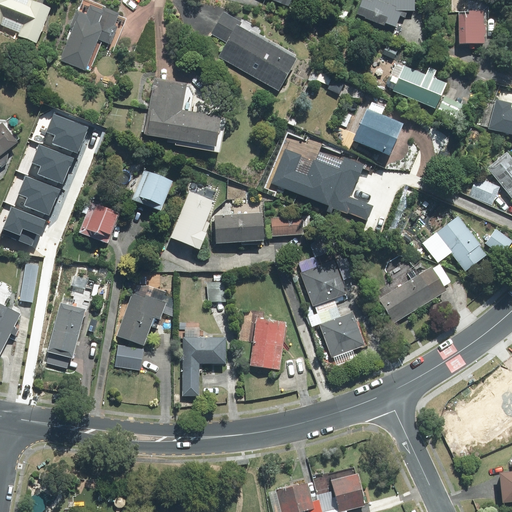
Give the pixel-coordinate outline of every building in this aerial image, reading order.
[(0,0),(0,27),(14,33),(12,37),(31,46),(46,10),(21,0),(0,0)] [(267,0),(288,9),(292,0),(267,0)] [(413,0),(360,0),(355,20),(393,31),(398,14),(413,15),(413,0)] [(83,17),(75,14),(58,63),(86,72),(96,44),(108,48),(114,30),(110,28),(114,16),(86,7),(83,17)] [(296,58),(222,16),(212,35),(226,43),(216,60),(276,93),(296,58)] [(483,17),(456,17),(456,48),(483,48),(483,17)] [(420,67),(416,75),(403,68),(391,93),(431,113),(444,88),(430,81),(434,74),(420,67)] [(193,86),(152,80),(143,138),(171,143),(171,148),(216,155),(222,120),(189,114),(193,86)] [(399,127),(364,110),(349,143),(383,159),(399,127)] [(0,125),(0,157),(17,145),(2,124),(0,125)] [(511,162),(504,153),(484,170),(511,202),(511,162)] [(4,214),(17,231),(76,185),(55,160),(12,194),(19,203),(4,214)] [(323,173),(310,184),(324,200),(328,196),(340,209),(359,193),(352,185),(356,181),(344,168),(329,180),(323,173)] [(171,182),(143,171),(130,204),(159,215),(171,182)] [(498,188),(476,178),(468,196),(490,206),(498,188)] [(200,233),(212,202),(187,192),(169,241),(197,252),(204,235),(200,233)] [(115,218),(88,205),(75,233),(102,246),(115,218)] [(259,215),(212,216),(213,246),(260,245),(259,215)] [(268,236),(301,237),(301,229),(306,229),(307,216),(269,215),(268,236)] [(485,257),(456,217),(435,233),(463,273),(485,257)] [(511,243),(494,230),(483,245),(500,258),(511,243)] [(314,259),(296,264),(310,309),(315,308),(320,325),(319,326),(328,358),(362,348),(352,314),(339,318),(334,300),(343,298),(333,264),(317,269),(314,259)] [(39,266),(25,263),(18,303),(32,306),(39,266)] [(449,283),(436,263),(376,301),(391,325),(444,292),(441,288),(449,283)] [(224,283),(206,282),(205,304),(223,305),(224,283)] [(143,348),(153,320),(158,322),(164,304),(131,293),(129,300),(115,338),(143,348)] [(13,329),(20,316),(0,305),(0,352),(7,338),(12,340),(17,331),(13,329)] [(48,357),(46,365),(69,371),(84,313),(57,307),(44,356),(48,357)] [(284,324),(254,320),(247,369),(278,373),(284,324)] [(225,339),(199,338),(199,329),(183,329),(182,375),(197,376),(198,365),(224,366),(225,339)] [(142,350),(116,347),(113,369),(139,372),(142,350)] [(484,447),(493,439),(491,437),(511,418),(511,384),(505,377),(459,419),(484,447)] [(511,472),(495,474),(499,506),(511,504),(511,472)] [(334,508),(321,511),(320,511),(345,511),(345,510),(362,507),(356,473),(318,480),(321,499),(331,497),(334,508)] [(307,487),(267,495),(270,511),(312,511),(310,503),(307,487)] [(30,510),(32,511),(34,511),(39,511),(41,511),(42,511),(44,510),(45,508),(46,507),(47,505),(47,503),(47,502),(47,500),(47,498),(46,496),(45,495),(44,494),(42,493),(41,492),(39,491),(37,491),(35,491),(34,492),(32,492),(30,493),(29,494),(28,496),(27,497),(26,499),(26,501),(26,503),(27,504),(27,506),(28,508),(29,509),(30,510)] [(319,502),(310,503),(312,511),(320,511),(321,511),(319,502)]
